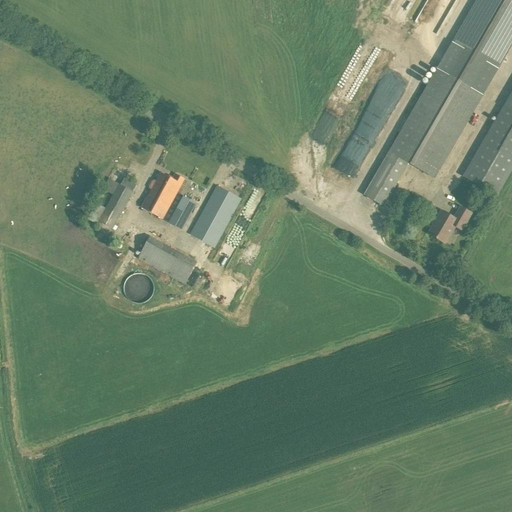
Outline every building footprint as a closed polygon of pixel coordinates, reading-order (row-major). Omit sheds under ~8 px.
[(483,95),(511,43),(511,0),(477,0),(438,70),(365,196),(384,207),(409,164),(435,179),(483,95)] [(463,177),(497,197),(511,171),(511,92),(504,107),(463,177)] [(173,180),(161,173),(156,181),(153,180),(148,188),(151,190),(141,208),(163,220),(185,180),(176,175),(173,180)] [(114,231),(133,192),(109,179),(103,189),(113,195),(98,222),(114,231)] [(215,250),(242,199),(217,186),(190,235),(215,250)] [(182,231),(197,204),(184,197),(169,224),(182,231)] [(463,232),(473,214),(460,206),(453,218),(442,212),(429,235),(446,244),(455,228),(463,232)] [(185,285),(197,262),(151,237),(138,259),(185,285)] [(157,286),(157,283),(156,281),(155,278),(153,276),(150,274),(148,272),(145,272),(141,271),(138,272),(136,273),(133,274),(131,276),(130,278),(129,281),(128,283),(128,287),(128,289),(129,292),(130,295),(133,297),(135,299),(138,300),(140,301),(143,301),(145,300),(148,299),(151,298),(153,296),(154,295),(156,292),(157,289),(157,286)] [(189,284),(197,288),(204,277),(196,272),(189,284)]
